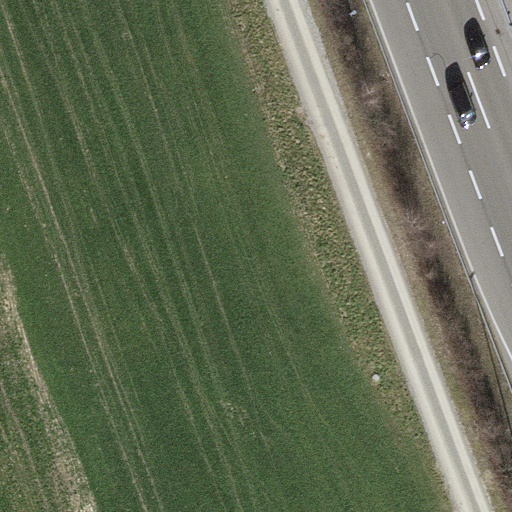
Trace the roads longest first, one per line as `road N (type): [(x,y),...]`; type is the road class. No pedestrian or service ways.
road 1 (track): [(468,511),(282,0)]
road 2 (motorway): [(425,0),(511,225)]
